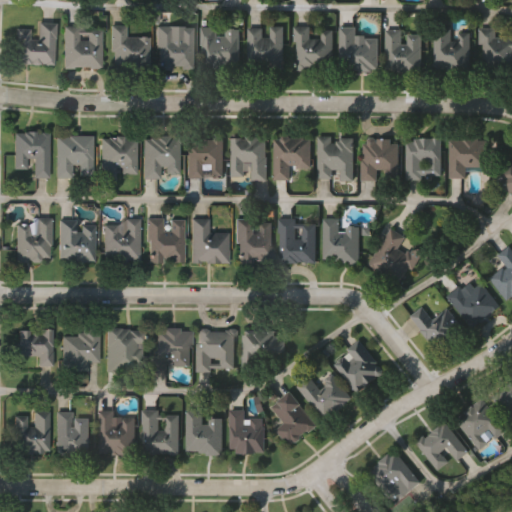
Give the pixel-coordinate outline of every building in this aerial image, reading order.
[(37,22),(57,22),(57,38),(55,38),(54,65),(13,64),(14,27),(30,28),(30,38),(37,38),(37,22)] [(150,36),(149,66),(139,66),(139,70),(129,70),(129,67),(112,66),(113,51),(108,51),(109,24),(124,24),(124,35),(150,36)] [(79,25),(79,28),(101,28),(101,68),(91,69),(91,66),(77,66),(77,69),(62,69),(62,25),(79,25)] [(195,27),(194,70),(182,69),(182,66),(173,66),(173,71),(158,71),(158,50),(156,50),(157,25),(195,27)] [(242,27),(242,65),(232,65),(232,68),(203,67),(203,44),(200,44),(200,25),(218,25),(218,34),(225,34),(225,27),(242,27)] [(286,25),(285,69),(272,69),(272,65),(266,65),(266,70),(249,69),(249,26),(264,27),(264,36),(271,36),(271,25),(286,25)] [(335,29),(334,72),(321,72),(322,65),(318,65),(318,67),(309,67),(309,71),(297,71),(298,42),(294,42),(295,25),(312,25),(311,37),(321,37),(321,29),(335,29)] [(380,37),(379,69),(372,69),(372,72),(360,72),(360,70),(345,69),(345,65),(340,65),(341,25),(357,26),(357,36),(380,37)] [(473,31),(472,70),(432,70),(432,61),(435,61),(436,26),(452,27),(452,40),(459,40),(459,31),(473,31)] [(511,35),(511,68),(498,68),(498,71),(482,70),(483,43),(479,43),(479,26),(497,26),(497,35),(511,35)] [(423,33),(423,71),(400,71),(400,69),(386,69),(387,28),(403,28),(403,41),(408,41),(408,33),(423,33)] [(13,168),(13,131),(48,132),(48,178),(32,178),(32,158),(25,158),(25,168),(13,168)] [(56,176),(56,134),(69,134),(69,132),(92,133),(92,173),(79,173),(79,170),(72,170),(72,176),(56,176)] [(102,178),(102,136),(116,136),(116,133),(125,133),(125,136),(138,136),(137,172),(121,172),(121,165),(117,165),(116,178),(102,178)] [(164,172),(164,166),(160,166),(160,177),(143,177),(144,138),(149,138),(149,136),(156,136),(156,134),(180,134),(180,172),(164,172)] [(275,178),(275,137),(282,137),(282,134),(290,134),(290,136),(304,136),(304,137),(311,137),(311,166),(291,166),(291,178),(275,178)] [(251,180),(251,162),(244,162),(244,175),(231,175),(231,173),(231,137),(246,137),(246,135),(260,135),(260,138),(267,138),(268,180),(251,180)] [(353,180),(339,180),(339,169),(332,169),(332,178),(318,178),(318,135),(331,135),(331,143),(335,143),(335,141),(340,141),(340,137),(353,137),(353,180)] [(223,175),(210,175),(210,168),(202,168),(202,175),(188,175),(188,138),(195,138),(195,136),(208,136),(208,139),(215,139),(215,136),(223,136),(223,175)] [(467,166),(467,177),(449,177),(449,138),(463,138),(463,136),(479,136),(479,139),(487,139),(487,166),(467,166)] [(442,137),(442,174),(423,174),(423,179),(406,179),(406,140),(415,140),(415,137),(442,137)] [(378,140),(392,140),(392,144),(399,144),(399,179),(385,179),(385,171),(377,171),(377,182),(361,182),(361,160),(363,160),(363,145),(367,145),(367,141),(371,138),(374,138),(377,142),(377,143),(378,144),(378,140)] [(511,194),(500,184),(505,178),(501,175),(511,163),(511,194)] [(36,217),(51,216),(51,245),(49,245),(49,257),(40,257),(40,261),(29,261),(29,259),(25,259),(25,262),(15,262),(15,223),(30,223),(30,232),(36,232),(36,217)] [(183,262),(173,262),(173,258),(162,258),(162,261),(147,261),(147,255),(149,255),(149,239),(145,239),(145,216),(162,216),(162,230),(168,230),(168,218),(183,218),(183,262)] [(229,261),(190,261),(190,216),(209,216),(209,230),(229,230),(229,261)] [(139,217),(139,261),(103,261),(103,222),(117,222),(117,229),(125,229),(125,217),(139,217)] [(272,259),(253,259),(253,258),(251,258),(251,262),(236,262),(237,241),(233,241),(233,217),(250,217),(250,231),(259,231),(259,222),(272,222),(272,259)] [(95,223),(95,261),(71,261),(71,258),(58,258),(58,218),(76,218),(76,230),(81,230),(81,223),(95,223)] [(296,218),(296,223),(306,223),(306,221),(311,221),(311,222),(315,222),(316,261),(280,261),(280,232),(278,232),(278,218),(296,218)] [(359,263),(337,263),(337,260),(323,259),(324,218),(339,219),(338,232),(345,232),(345,228),(360,228),(359,263)] [(399,248),(406,252),(408,249),(411,251),(412,249),(413,250),(419,248),(421,253),(422,254),(414,268),(411,266),(399,283),(380,273),(382,271),(378,269),(376,272),(368,267),(391,227),(405,236),(399,248)] [(511,247),(511,296),(508,300),(490,278),(504,267),(507,270),(509,268),(499,255),(510,245),(511,247)] [(500,306),(473,328),(448,296),(461,286),(463,289),(472,282),(476,288),(482,283),(500,306)] [(465,328),(438,350),(411,317),(424,306),(439,325),(445,320),(441,315),(449,308),(465,328)] [(141,362),(137,362),(137,371),(106,370),(107,325),(128,326),(128,327),(145,327),(144,341),(137,341),(137,346),(141,346),(141,362)] [(191,365),(176,365),(176,359),(168,359),(168,371),(151,371),(151,354),(155,354),(155,329),(164,329),(164,325),(180,325),(179,329),(191,329),(191,365)] [(99,360),(87,360),(87,369),(62,369),(62,334),(76,334),(77,330),(82,330),(82,326),(99,326),(99,360)] [(51,366),(37,366),(37,354),(13,354),(13,342),(15,342),(15,328),(26,328),(26,331),(37,331),(37,333),(39,333),(39,328),(51,328),(51,366)] [(235,328),(235,367),(212,367),(212,371),(196,371),(197,328),(207,328),(207,330),(223,330),(223,328),(235,328)] [(242,370),(243,329),(275,329),(275,336),(278,336),(278,340),(286,340),(285,355),(277,355),(277,358),(259,358),(259,370),(242,370)] [(357,393),(336,364),(347,356),(351,362),(356,359),(348,348),(360,339),(379,363),(377,364),(384,373),(357,393)] [(323,420),(298,386),(309,377),(319,391),(326,386),(324,383),(326,382),(324,379),(333,372),(352,398),(323,420)] [(511,421),(492,396),(511,380),(511,421)] [(316,422),(300,434),(302,436),(295,442),(294,441),(289,444),(276,427),(284,421),(272,405),(292,390),(316,422)] [(497,439),(491,431),(485,435),(491,442),(481,450),(457,418),(484,396),(509,429),(497,439)] [(13,414),(26,414),(26,425),(33,425),(33,408),(48,408),(48,450),(42,450),(42,451),(13,451),(13,414)] [(135,454),(113,454),(113,451),(99,451),(99,409),(115,409),(115,425),(121,425),(121,415),(135,415),(135,454)] [(159,409),(159,414),(180,414),(180,454),(143,454),(143,423),(142,423),(141,409),(159,409)] [(188,450),(187,409),(202,409),(203,424),(209,424),(209,418),(224,418),(224,454),(199,454),(199,450),(188,450)] [(56,454),(56,410),(72,410),(72,425),(76,425),(76,416),(89,416),(89,454),(56,454)] [(266,418),(265,454),(237,454),(237,448),(230,448),(230,410),(245,410),(245,424),(251,424),(251,418),(266,418)] [(470,450),(458,460),(448,447),(444,451),(451,460),(440,469),(416,440),(424,433),(427,436),(442,424),(443,425),(447,422),(470,450)] [(422,481),(393,502),(369,471),(379,463),(377,461),(390,451),(393,454),(398,450),(422,481)]
